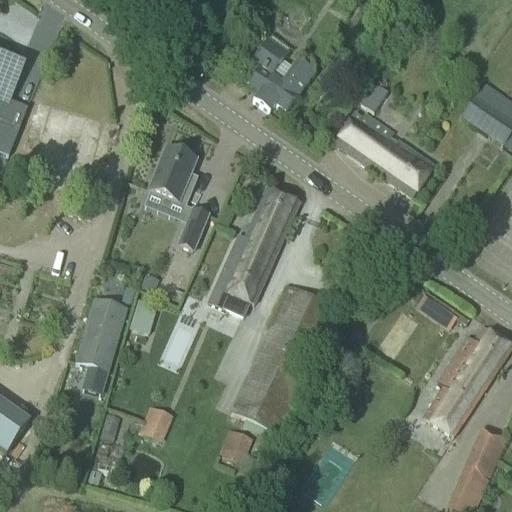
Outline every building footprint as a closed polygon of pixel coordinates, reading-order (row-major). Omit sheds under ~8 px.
[(274,109),(285,117),(314,77),(299,66),(282,88),(272,80),(290,55),(269,40),(249,66),(258,72),(246,89),(257,97),(252,105),(268,117),(274,109)] [(0,71),(0,115),(4,117),(21,73),(3,66),(1,72),(0,71)] [(373,117),(387,96),(371,85),(357,106),(373,117)] [(511,158),(511,156),(511,105),(486,87),(461,123),(511,158)] [(333,148),(412,202),(433,171),(392,141),(394,137),(369,121),(366,125),(353,117),(333,148)] [(0,124),(0,158),(7,161),(19,132),(0,124)] [(166,152),(147,196),(184,211),(196,182),(195,181),(194,185),(187,182),(195,164),(191,162),(193,158),(178,152),(177,156),(166,152)] [(278,257),(299,206),(265,193),(245,242),(278,257)] [(177,250),(192,256),(207,219),(192,213),(177,250)] [(217,292),(210,307),(225,314),(226,312),(244,321),(251,306),(255,308),(278,257),(245,242),(241,240),(217,292)] [(333,311),(289,291),(230,417),(274,438),(333,311)] [(128,311),(97,301),(78,364),(94,369),(89,386),(80,384),(72,413),(90,418),(104,371),(109,373),(128,311)] [(468,325),(459,319),(455,324),(464,330),(468,325)] [(511,351),(482,331),(473,345),(467,341),(438,385),(445,389),(425,420),(455,440),(511,352),(511,351)] [(0,406),(0,455),(4,459),(28,426),(0,406)] [(160,445),(171,420),(148,411),(141,428),(132,424),(129,432),(160,445)] [(486,486),(505,444),(481,433),(462,474),(486,486)] [(241,470),(252,443),(228,434),(217,460),(241,470)]
